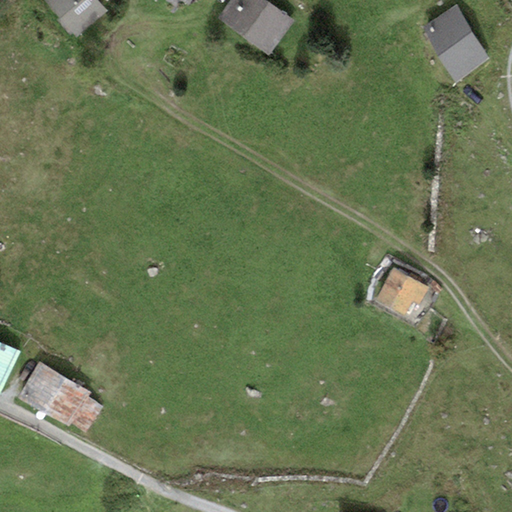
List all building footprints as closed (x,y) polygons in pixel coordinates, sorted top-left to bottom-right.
[(45,0),(77,37),(108,10),(99,0),(45,0)] [(295,19),(267,0),(230,0),(217,18),(269,55),(295,19)] [(456,7),(421,29),(454,81),(489,59),(456,7)] [(430,289),(394,268),(375,302),(402,317),(411,300),(421,306),(430,289)] [(0,391),(20,351),(0,341),(0,391)] [(90,392),(39,360),(17,401),(67,426),(70,421),(86,432),(104,407),(88,397),(90,392)]
